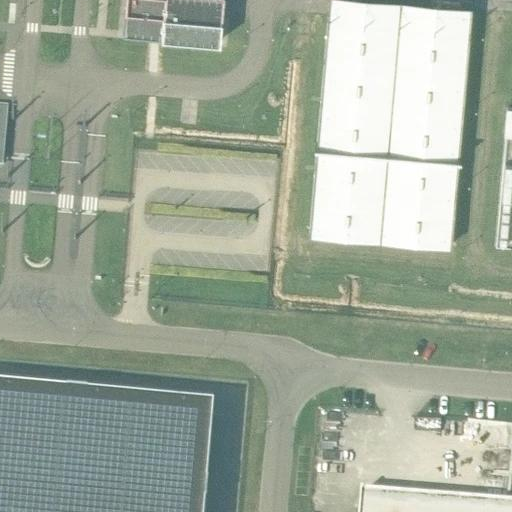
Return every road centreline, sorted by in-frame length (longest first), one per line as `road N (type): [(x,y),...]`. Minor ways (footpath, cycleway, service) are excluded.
road 1 (unclassified): [(283,370),(258,353),(0,333)]
road 2 (unclassified): [(511,389),(283,370)]
road 3 (unclassified): [(265,511),(283,370)]
